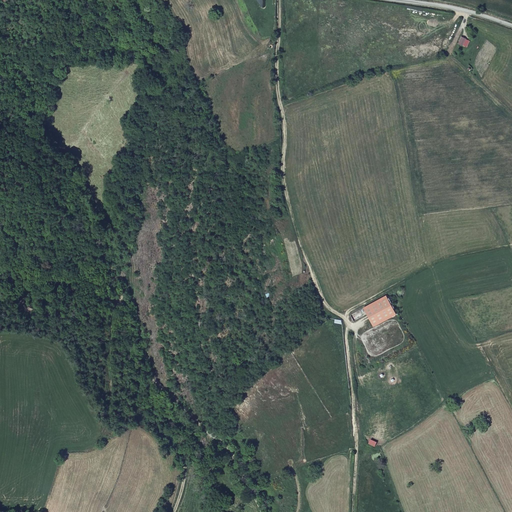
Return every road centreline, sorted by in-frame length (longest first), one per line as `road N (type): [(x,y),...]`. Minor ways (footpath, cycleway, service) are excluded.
road 1 (track): [(278,0),(283,187),(322,300),(347,323),(356,429),(352,511)]
road 2 (track): [(282,146),(271,156),(267,200),(171,104),(142,62),(68,64)]
road 3 (track): [(261,511),(227,449),(156,385),(150,392),(184,460),(172,511)]
road 4 (track): [(156,385),(132,314),(79,283),(0,275)]
road 5 (track): [(345,318),(446,258),(510,246)]
road 6 (track): [(111,301),(109,404),(102,436),(83,450)]
